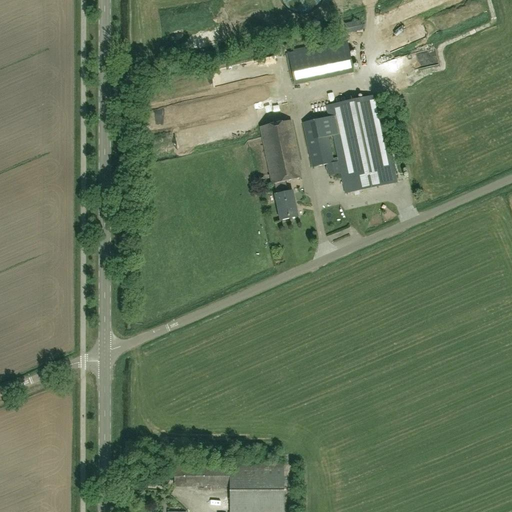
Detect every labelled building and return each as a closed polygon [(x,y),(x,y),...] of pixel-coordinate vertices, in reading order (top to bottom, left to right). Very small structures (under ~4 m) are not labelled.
[(361,30),(359,21),(344,25),(345,34),(361,30)] [(287,53),(293,85),(353,73),(346,41),(287,53)] [(345,193),(397,183),(378,95),(326,106),(328,117),(302,123),(312,168),(325,165),(328,176),(341,173),(345,193)] [(259,127),(271,184),(273,184),(276,195),(274,195),(280,221),(299,216),(293,191),(289,192),(286,181),(302,178),(300,169),(302,169),(292,120),(259,127)] [(216,492),(216,487),(229,487),(228,511),(283,511),(283,464),(229,464),(229,466),(173,466),(173,487),(211,487),(211,492),(216,492)]
